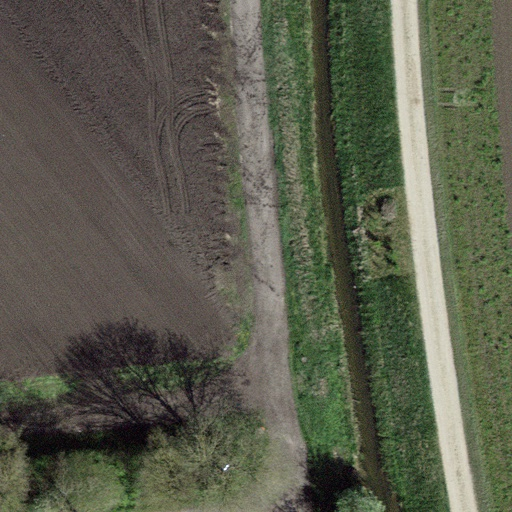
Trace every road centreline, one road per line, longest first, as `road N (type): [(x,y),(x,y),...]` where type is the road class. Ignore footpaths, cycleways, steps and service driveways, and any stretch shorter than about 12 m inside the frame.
road 1 (track): [(468,511),(429,353),(408,0)]
road 2 (track): [(271,395),(255,0)]
road 3 (track): [(271,395),(0,425)]
